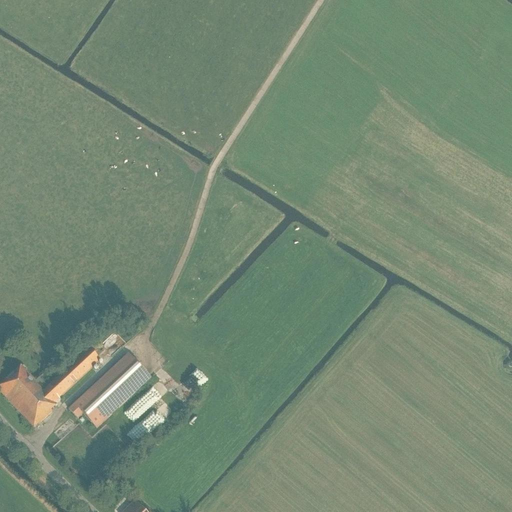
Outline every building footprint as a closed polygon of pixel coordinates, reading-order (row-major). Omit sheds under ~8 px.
[(59,399),(100,361),(89,349),(48,387),(39,378),(35,381),(25,371),(26,370),(23,366),(22,367),(21,366),(0,384),(0,391),(33,428),(36,430),(37,428),(39,427),(37,425),(52,412),(51,411),(57,405),(60,401),(59,399)] [(96,429),(150,379),(128,354),(69,410),(77,419),(83,414),(96,429)] [(194,392),(209,380),(198,367),(183,380),(194,392)] [(125,413),(135,422),(144,412),(134,403),(125,413)] [(127,433),(134,442),(144,433),(141,429),(146,426),(143,421),(127,433)] [(144,511),(134,501),(123,511),(144,511)]
